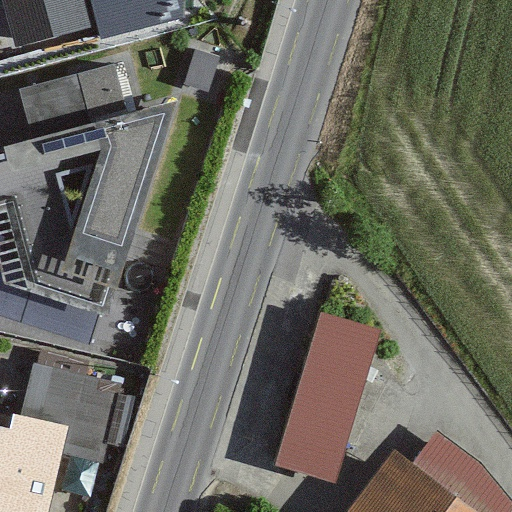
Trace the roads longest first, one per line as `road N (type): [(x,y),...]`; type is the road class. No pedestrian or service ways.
road 1 (tertiary): [(164,511),(327,0)]
road 2 (unknown): [(511,466),(344,247),(262,207)]
